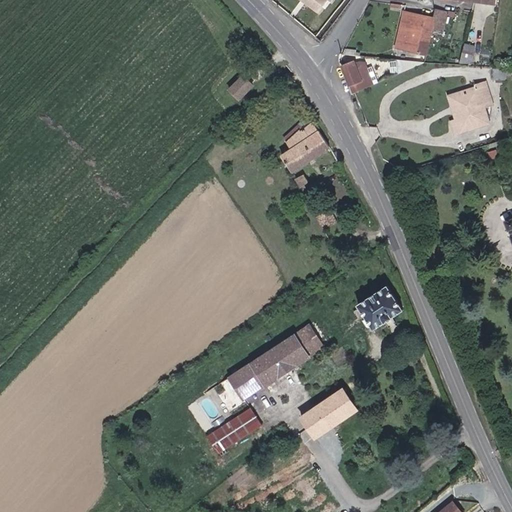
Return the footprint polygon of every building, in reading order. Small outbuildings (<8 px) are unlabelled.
[(306,0),(319,10),(327,0),(331,0),(334,2),(335,0),(306,0)] [(436,8),(435,16),(433,30),(446,33),(450,11),(436,8)] [(435,16),(404,10),(398,45),(423,50),(422,56),(428,57),(433,30),(435,16)] [(466,44),(461,65),(475,65),(478,45),(466,44)] [(399,73),(425,62),(425,61),(398,59),(399,73)] [(345,65),(356,91),(375,83),(371,75),(364,78),(358,64),(357,60),(345,65)] [(365,61),(358,64),(364,78),(371,75),(365,61)] [(501,79),(503,71),(495,69),(493,77),(501,79)] [(257,83),(247,73),(231,88),(242,99),(257,83)] [(481,108),(492,104),(485,83),(453,94),(461,117),(451,120),(456,133),(486,123),(481,108)] [(331,146),(314,123),(306,130),(304,129),(290,139),(295,146),(283,155),(296,173),(331,146)] [(305,175),(298,180),(307,193),(312,190),(308,185),(311,183),(305,175)] [(330,210),(317,216),(323,229),(336,222),(330,210)] [(390,285),(359,305),(375,331),(406,312),(390,285)] [(342,302),(230,376),(246,400),(357,326),(342,302)] [(361,411),(346,387),(303,414),(319,438),(361,411)] [(263,426),(253,410),(211,436),(223,455),(228,452),(226,449),(263,426)] [(465,511),(456,500),(440,511),(465,511)]
